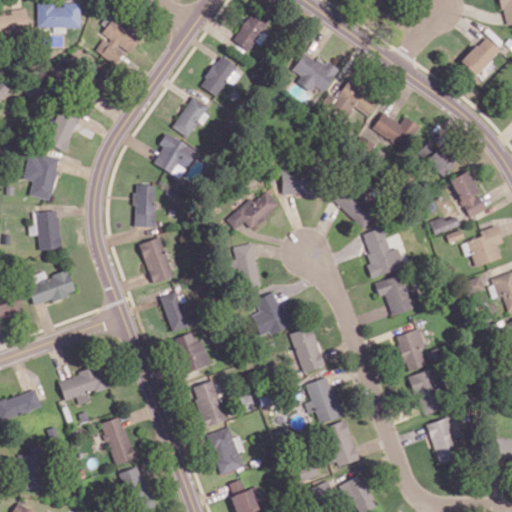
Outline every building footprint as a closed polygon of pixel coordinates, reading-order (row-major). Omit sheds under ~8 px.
[(511,0),(498,0),(503,24),(511,21),(511,0)] [(36,2),(36,26),(78,26),(79,4),(52,3),(52,2),(36,2)] [(0,35),(27,33),(25,7),(9,9),(9,10),(0,10),(0,35)] [(231,39),(248,50),(268,21),(251,9),(231,39)] [(94,49),(113,64),(124,50),(127,53),(139,37),(113,16),(100,33),(104,36),(94,49)] [(459,60),(473,75),(498,49),(484,35),(459,60)] [(291,69),(299,75),(295,81),(309,90),(313,85),(322,91),(335,71),(304,50),(291,69)] [(226,80),(231,84),(241,71),(219,55),(198,84),(215,95),(226,80)] [(377,97),(346,79),(335,97),(327,92),(319,106),(344,121),(353,106),(367,115),(377,97)] [(0,96),(8,90),(0,81),(0,96)] [(209,107),(192,95),(171,126),(186,136),(197,120),(199,121),(209,107)] [(64,150),(79,115),(58,106),(44,142),(64,150)] [(370,128),(402,148),(418,124),(404,115),(398,123),(381,112),(370,128)] [(152,162),(180,177),(195,149),(164,132),(158,143),(161,145),(152,162)] [(22,178),(31,180),(28,195),(50,199),(58,157),(38,153),(37,156),(27,154),(22,178)] [(449,178),(466,217),(483,210),(475,192),(476,192),(467,170),(449,178)] [(280,193),(308,192),(307,171),(279,172),(280,193)] [(132,226),(152,227),(154,184),(134,183),(132,226)] [(224,219),(234,229),(242,221),(250,229),(277,203),(264,190),(252,201),(248,197),(224,219)] [(59,249),(57,210),(35,211),(35,224),(27,224),(28,234),(37,234),(37,249),(59,249)] [(442,220),(441,215),(428,220),(433,234),(457,224),(454,216),(442,220)] [(470,253),(474,265),(500,257),(495,243),(501,241),(495,224),(478,230),(480,236),(459,242),(464,255),(470,253)] [(360,233),(369,262),(365,263),(369,276),(402,266),(396,247),(388,249),(380,226),(360,233)] [(152,282),(171,275),(157,236),(137,244),(152,282)] [(231,246),(234,258),(227,260),(229,270),(236,269),(240,288),(259,284),(250,242),(231,246)] [(74,292),(67,269),(45,275),(44,270),(31,274),(34,283),(27,285),(32,304),(74,292)] [(511,270),(486,278),(492,296),(501,294),(506,310),(511,308),(511,270)] [(384,294),(389,314),(408,309),(400,274),(373,281),(376,295),(384,294)] [(467,294),(483,288),(478,275),(462,281),(467,294)] [(0,316),(20,312),(16,290),(0,293),(0,316)] [(249,314),(259,337),(289,325),(275,290),(253,299),(258,311),(249,314)] [(184,326),(176,292),(161,295),(168,329),(184,326)] [(511,320),(503,323),(511,349),(511,320)] [(322,365),(309,325),(288,332),(301,372),(322,365)] [(394,335),(405,369),(428,363),(418,328),(394,335)] [(185,371),(210,363),(201,338),(193,340),(190,331),(173,337),(185,371)] [(56,380),(63,400),(75,396),(78,404),(89,400),(87,393),(108,386),(100,364),(56,380)] [(407,375),(422,415),(443,407),(428,367),(407,375)] [(314,410),(318,422),(339,416),(326,375),(304,383),(309,400),(303,401),(306,413),(314,410)] [(225,418),(211,379),(189,386),(203,426),(225,418)] [(0,398),(0,419),(40,406),(34,388),(0,398)] [(132,458),(120,416),(99,422),(112,464),(132,458)] [(437,463),(459,458),(448,416),(426,422),(437,463)] [(337,466),(358,458),(343,419),(317,429),(330,462),(335,460),(337,466)] [(219,474),(242,466),(228,425),(205,433),(219,474)] [(493,462),(511,462),(511,438),(494,438),(493,462)] [(29,453),(19,453),(20,488),(41,488),(40,445),(29,445),(29,453)] [(299,479),(315,475),(313,462),(296,466),(299,479)] [(118,472),(133,511),(152,505),(136,465),(118,472)] [(360,511),(374,505),(359,473),(340,482),(354,511),(360,511)] [(247,511),(257,509),(249,487),(244,489),(240,478),(225,483),(235,511),(247,511)] [(35,511),(15,501),(8,511),(35,511)]
